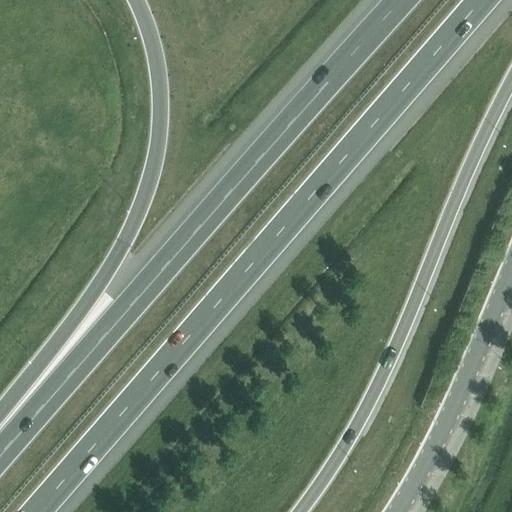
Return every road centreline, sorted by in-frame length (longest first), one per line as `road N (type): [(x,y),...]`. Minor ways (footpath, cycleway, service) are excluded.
road 1 (motorway): [(35,511),(480,0)]
road 2 (motorway): [(403,0),(0,454)]
road 3 (motorway): [(299,511),(365,409),(511,80)]
road 4 (motorway): [(133,0),(160,98),(145,198),(112,265),(0,420)]
road 5 (unclassified): [(399,511),(454,411),(511,269)]
